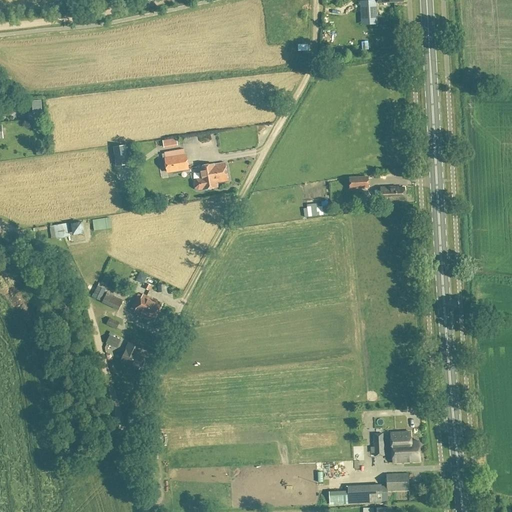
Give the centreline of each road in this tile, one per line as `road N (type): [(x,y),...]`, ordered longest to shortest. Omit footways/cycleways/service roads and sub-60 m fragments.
road 1 (primary): [(460,511),(426,0)]
road 2 (track): [(316,0),(318,56),(185,306)]
road 3 (track): [(145,511),(77,278),(0,222)]
road 4 (track): [(164,0),(0,26)]
